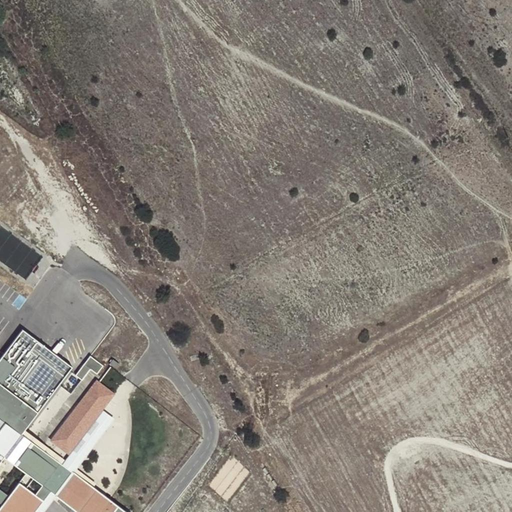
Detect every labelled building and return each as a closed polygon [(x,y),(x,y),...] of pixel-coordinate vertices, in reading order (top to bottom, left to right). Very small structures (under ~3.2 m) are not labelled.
[(75,364),(25,327),(5,355),(0,361),(0,417),(23,434),(26,431),(70,371),(75,364)] [(96,361),(90,357),(76,376),(81,380),(83,381),(91,370),(97,375),(103,367),(96,361)] [(112,360),(109,365),(111,366),(114,369),(118,364),(112,360)] [(101,411),(114,394),(98,383),(96,381),(52,441),(69,454),(82,437),(77,433),(96,408),(101,411)] [(82,437),(101,411),(96,408),(77,433),(82,437)] [(62,464),(75,474),(79,469),(113,420),(101,411),(82,437),(69,454),(65,459),(62,464)] [(0,455),(5,459),(9,462),(14,466),(26,474),(33,480),(43,488),(50,493),(57,498),(75,474),(62,464),(23,434),(0,417),(0,455)] [(65,459),(26,431),(23,434),(62,464),(65,459)] [(0,474),(9,462),(5,459),(0,465),(0,474)] [(97,483),(79,469),(75,474),(94,488),(97,483)] [(94,488),(75,474),(57,498),(60,501),(75,511),(124,511),(109,500),(94,488)] [(3,506),(0,511),(37,511),(50,493),(43,488),(36,496),(27,489),(19,484),(10,497),(3,506)] [(0,489),(0,503),(3,506),(10,497),(0,489)] [(46,511),(57,498),(50,493),(37,511),(46,511)] [(75,511),(60,501),(58,504),(65,511),(75,511)]
